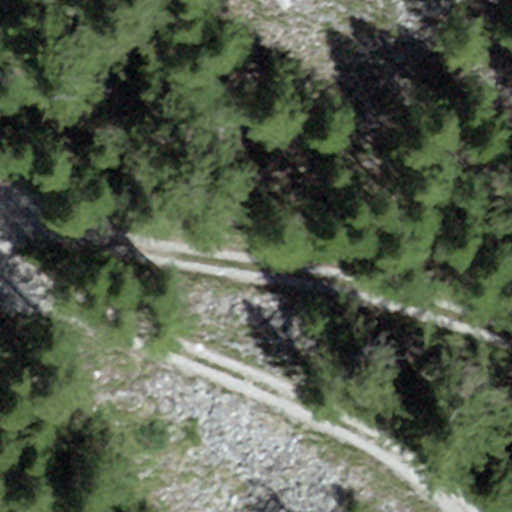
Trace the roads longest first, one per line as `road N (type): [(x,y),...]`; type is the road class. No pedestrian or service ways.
road 1 (track): [(470,511),(462,498),(369,435),(84,310),(40,270),(47,230)]
road 2 (track): [(47,230),(109,232),(430,298),(511,339)]
